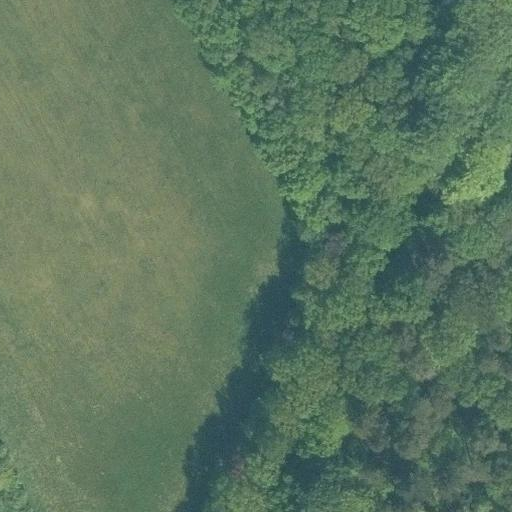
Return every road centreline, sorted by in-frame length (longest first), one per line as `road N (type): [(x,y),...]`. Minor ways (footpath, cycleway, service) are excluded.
road 1 (track): [(259,511),(504,0)]
road 2 (tertiary): [(511,274),(335,0)]
